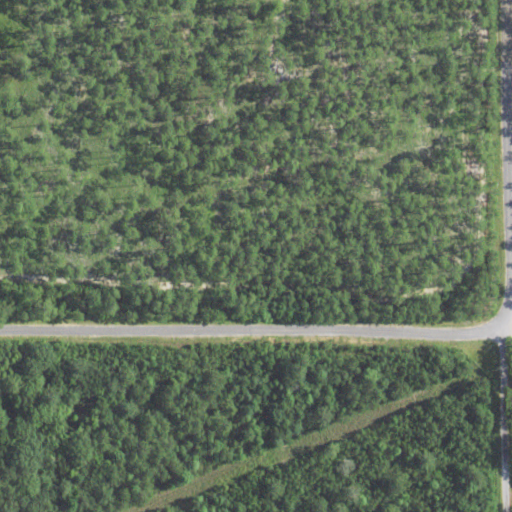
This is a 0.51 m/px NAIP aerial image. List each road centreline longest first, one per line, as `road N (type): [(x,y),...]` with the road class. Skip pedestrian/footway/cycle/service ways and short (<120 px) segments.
road 1 (residential): [(0,334),(429,339),(488,329),(499,319),(507,278),(501,0)]
road 2 (residential): [(502,511),(499,319)]
